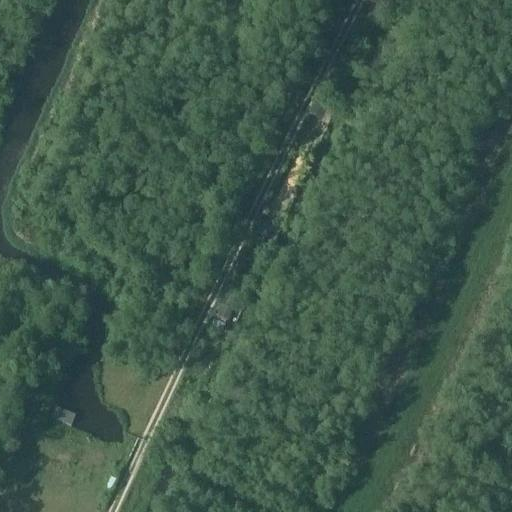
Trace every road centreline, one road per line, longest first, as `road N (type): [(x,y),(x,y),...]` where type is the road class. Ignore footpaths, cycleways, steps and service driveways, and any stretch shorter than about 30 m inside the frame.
road 1 (track): [(362,0),(113,511)]
road 2 (track): [(511,176),(356,511)]
